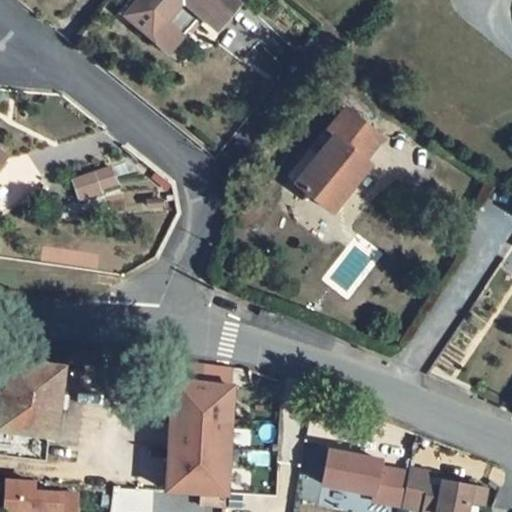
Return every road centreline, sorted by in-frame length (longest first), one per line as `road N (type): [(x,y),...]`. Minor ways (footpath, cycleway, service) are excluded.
road 1 (residential): [(158,322),(202,194),(113,99),(6,21)]
road 2 (unclassified): [(158,322),(391,399)]
road 3 (residential): [(511,207),(391,399)]
road 4 (unclassified): [(0,316),(158,322)]
road 5 (unclassified): [(391,399),(511,443)]
